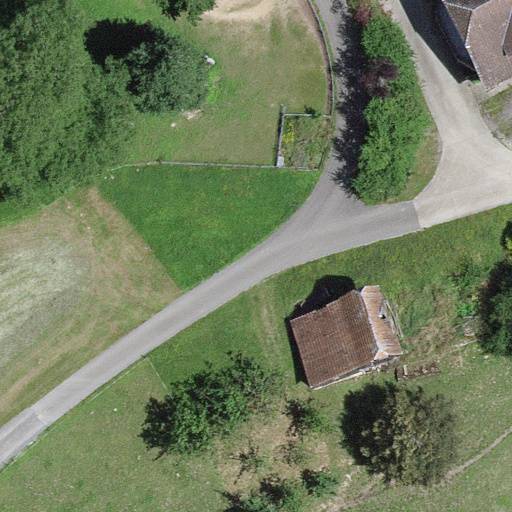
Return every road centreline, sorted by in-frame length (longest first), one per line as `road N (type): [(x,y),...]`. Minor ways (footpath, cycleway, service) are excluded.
road 1 (track): [(0,490),(74,416),(310,250)]
road 2 (track): [(310,250),(361,161),(362,90),(333,0)]
road 3 (track): [(310,250),(511,197)]
